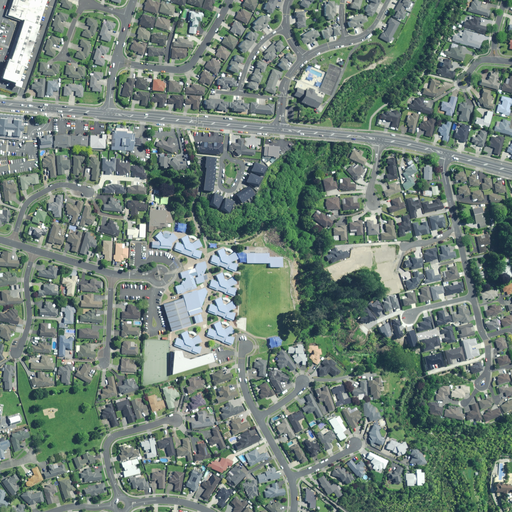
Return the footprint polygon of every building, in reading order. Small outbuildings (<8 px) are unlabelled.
[(11,85),(17,87),(46,0),(11,0),(7,15),(22,20),(8,59),(6,58),(0,76),(0,77),(12,81),(11,85)] [(70,5),(71,2),(67,1),(67,0),(60,0),(60,2),(62,3),(61,7),(70,10),(71,5),(70,5)] [(159,4),(146,0),(145,0),(143,10),(156,14),(159,4)] [(214,0),(204,0),(202,9),(211,12),(213,7),(212,6),(214,0)] [(256,1),(254,0),(243,0),(241,5),(253,11),(256,4),(255,4),(256,1)] [(267,11),(271,13),(272,10),(274,10),(276,0),(268,0),(268,2),(267,1),(264,9),(268,10),(267,11)] [(301,0),(299,4),(306,8),(309,4),(310,4),(311,0),(301,0)] [(353,0),(353,2),(352,1),(350,8),(358,10),(359,5),(360,5),(361,0),(353,0)] [(380,0),(370,0),(371,1),(369,5),(368,4),(365,11),(368,12),(367,14),(371,16),(373,13),(374,14),(381,0),(380,0)] [(395,13),(393,16),(398,18),(398,17),(401,19),(405,12),(403,11),(405,7),(407,8),(411,1),(408,0),(399,0),(393,12),(395,13)] [(469,0),(469,3),(470,3),(469,7),(468,7),(467,11),(487,17),(489,10),(479,8),(480,2),(477,1),(477,0),(469,0)] [(333,7),(333,1),(327,1),(327,4),(325,4),(324,16),(327,16),(327,19),(333,19),(333,13),(336,13),(336,7),(333,7)] [(174,6),(164,3),(164,6),(161,5),(158,12),(172,16),(174,10),(173,10),(174,6)] [(238,11),(235,18),(247,24),(250,16),(249,16),(250,14),(241,9),(240,12),(238,11)] [(202,13),(198,12),(198,14),(194,13),(194,12),(189,11),(187,21),(190,21),(188,33),(195,34),(196,26),(198,27),(198,21),(201,22),(201,18),(203,16),(203,14),(202,13)] [(304,16),(303,11),(295,11),(295,18),(297,17),(297,21),(296,21),(296,27),(305,27),(304,21),(305,21),(305,16),(304,16)] [(62,28),(62,26),(59,25),(60,21),(64,22),(65,20),(66,20),(68,16),(59,13),(58,16),(55,15),(51,26),(54,27),(53,31),(62,34),(63,29),(62,28)] [(350,20),(348,21),(350,27),(355,25),(356,28),(362,26),(361,23),(367,21),(365,15),(362,16),(361,14),(349,18),(350,20)] [(150,17),(141,15),(138,25),(151,29),(154,18),(150,17)] [(255,25),(252,27),(256,31),(260,28),(262,30),(267,25),(265,23),(269,19),(266,15),(263,17),(261,15),(253,23),(255,25)] [(399,22),(390,17),(387,23),(389,24),(384,33),(382,32),(379,37),(389,42),(399,22)] [(472,17),(472,19),(469,20),(466,20),(465,22),(463,21),(462,27),(476,31),(476,32),(484,34),(485,27),(478,25),(480,19),(472,17)] [(88,31),(85,29),(84,32),(82,31),(81,36),(89,39),(91,35),(93,36),(97,25),(94,24),(96,21),(87,18),(85,22),(86,23),(86,25),(89,26),(88,31)] [(160,18),(159,19),(156,18),(154,27),(167,31),(169,24),(168,24),(169,21),(160,18)] [(109,37),(109,35),(105,34),(107,29),(111,31),(112,28),(113,29),(114,24),(105,21),(104,25),(102,24),(98,35),(101,36),(100,40),(108,42),(110,37),(109,37)] [(237,22),(234,21),(231,26),(233,27),(230,31),(235,34),(236,33),(240,35),(245,28),(240,26),(241,24),(237,22)] [(326,29),(321,31),(324,39),(330,37),(329,35),(334,34),(334,36),(340,34),(337,26),(332,28),(331,26),(326,28),(326,29)] [(140,28),(140,29),(138,28),(136,34),(137,34),(135,39),(141,41),(142,39),(147,41),(150,32),(146,31),(146,29),(140,28)] [(303,38),(300,39),(302,44),(308,41),(309,44),(315,41),(313,38),(319,36),(316,30),(313,32),(312,29),(301,35),(303,38)] [(475,42),(470,40),(470,38),(471,33),(467,32),(467,31),(463,30),(462,33),(459,32),(458,35),(461,36),(460,39),(452,36),(450,41),(479,49),(480,44),(475,42)] [(240,50),(244,53),(246,50),(247,51),(256,38),(258,35),(254,32),(253,33),(250,31),(245,37),(246,38),(244,41),(243,40),(238,46),(241,49),(240,50)] [(159,34),(155,34),(155,35),(151,34),(150,43),(158,43),(158,45),(164,46),(165,36),(159,35),(159,34)] [(225,36),(221,42),(232,49),(238,41),(228,35),(227,37),(225,36)] [(49,40),(47,39),(43,50),(46,51),(45,54),(54,58),(55,53),(54,52),(55,50),(51,48),(52,45),(56,46),(57,44),(58,44),(59,41),(50,38),(49,40)] [(183,39),(183,38),(176,38),(176,42),(173,41),(172,46),(192,48),(192,42),(187,42),(187,40),(183,39)] [(89,42),(80,39),(79,43),(80,43),(79,47),(83,48),(82,52),(77,50),(74,57),(83,60),(84,57),(86,58),(90,46),(88,46),(89,42)] [(265,53),(263,56),(266,59),(267,58),(270,61),(275,55),(274,54),(277,51),(278,52),(284,46),(282,43),(278,40),(275,43),(274,41),(263,52),(265,53)] [(132,44),(130,44),(129,49),(132,51),(132,52),(135,53),(136,52),(137,52),(136,54),(142,56),(146,44),(141,43),(141,44),(132,42),(132,44)] [(102,61),(103,59),(100,58),(99,58),(101,54),(105,55),(105,53),(107,53),(108,48),(98,45),(98,47),(97,46),(96,48),(92,59),(95,60),(93,64),(102,66),(104,61),(102,61)] [(230,52),(219,46),(216,51),(217,51),(215,56),(220,59),(221,57),(225,60),(230,52)] [(451,49),(450,48),(448,52),(445,51),(443,55),(462,62),(464,56),(459,54),(462,48),(457,46),(456,47),(451,49)] [(164,48),(147,47),(147,56),(153,57),(153,56),(158,56),(159,55),(164,55),(164,48)] [(180,59),(180,58),(182,58),(185,58),(186,49),(171,49),(170,58),(180,59)] [(294,57),(288,52),(285,57),(283,56),(280,60),(281,61),(278,66),(284,71),(288,66),(287,65),(289,61),(291,62),(294,57)] [(231,65),(228,70),(236,73),(239,67),(237,66),(238,63),(240,64),(243,58),(235,55),(233,59),(231,59),(229,64),(231,65)] [(208,60),(204,67),(215,74),(219,67),(218,67),(220,64),(211,59),(210,61),(208,60)] [(451,65),(449,64),(450,61),(443,59),(443,62),(441,61),(438,69),(437,69),(436,73),(440,74),(440,75),(453,79),(454,73),(451,72),(449,71),(451,65)] [(247,87),(256,90),(262,75),(260,75),(261,71),(263,72),(266,64),(258,61),(255,67),(256,67),(253,74),(252,74),(249,81),(247,87)] [(44,63),(40,62),(39,72),(42,72),(41,75),(54,76),(54,74),(57,74),(58,64),(53,63),(53,65),(51,65),(51,69),(47,69),(47,64),(44,64),(44,63)] [(70,66),(66,65),(65,74),(67,75),(67,77),(79,79),(80,76),(83,77),(84,68),(79,67),(79,68),(77,68),(76,72),(72,71),(72,67),(70,67),(70,66)] [(272,69),(264,90),(274,94),(276,88),(275,88),(279,78),(280,78),(282,73),(272,69)] [(205,72),(203,71),(200,76),(201,77),(199,81),(204,84),(205,83),(210,85),(214,78),(209,75),(210,73),(206,71),(205,72)] [(497,73),(490,71),(488,76),(485,75),(484,80),(480,79),(479,85),(497,90),(499,83),(495,82),(497,73)] [(102,73),(93,72),(92,76),(89,76),(88,87),(91,87),(91,91),(100,92),(100,85),(95,84),(95,82),(100,82),(100,78),(101,78),(102,73)] [(217,78),(217,84),(222,85),(222,88),(228,89),(229,86),(235,86),(236,80),(233,80),(233,78),(221,76),(220,79),(217,78)] [(511,76),(509,76),(507,84),(502,83),(500,90),(511,93),(511,76)] [(142,78),(136,77),(134,88),(145,90),(146,87),(147,87),(147,82),(145,82),(145,80),(142,80),(142,78)] [(133,79),(128,78),(127,83),(123,83),(121,96),(130,98),(133,79)] [(35,82),(33,82),(32,84),(31,84),(30,89),(34,90),(37,93),(36,97),(43,98),(44,79),(39,79),(38,82),(35,82)] [(159,80),(152,79),(151,90),(163,91),(163,88),(164,88),(164,82),(159,81),(159,80)] [(422,95),(434,98),(444,92),(441,87),(434,91),(435,87),(436,87),(436,86),(438,86),(439,82),(430,80),(427,89),(423,88),(422,95)] [(56,84),(56,81),(46,81),(45,96),(52,96),(52,91),(57,91),(57,88),(58,84),(56,84)] [(180,90),(180,85),(178,85),(178,83),(175,83),(175,82),(168,81),(167,92),(178,93),(178,90),(180,90)] [(67,84),(67,87),(63,86),(62,96),(68,96),(68,95),(70,95),(70,91),(75,91),(74,96),(76,96),(76,97),(81,97),(82,86),(67,84)] [(185,87),(185,93),(204,95),(204,87),(200,87),(200,85),(191,85),(190,88),(185,87)] [(305,90),(297,87),(293,95),(301,99),(300,102),(317,109),(322,98),(315,95),(316,94),(313,93),(314,90),(309,87),(307,90),(305,89),(305,90)] [(480,97),(477,99),(480,105),(481,104),(483,108),(493,110),(493,104),(491,104),(491,96),(489,95),(489,90),(482,89),(481,96),(480,96),(480,97)] [(148,93),(137,91),(137,95),(133,95),(133,99),(140,101),(140,105),(146,106),(147,99),(148,99),(148,93)] [(165,95),(154,93),(154,97),(150,97),(150,102),(158,103),(158,107),(163,108),(165,95)] [(182,96),(171,95),(170,99),(167,99),(167,103),(175,104),(174,109),(180,109),(182,96)] [(199,97),(188,95),(188,99),(185,99),(184,104),(192,105),(191,109),(197,110),(199,97)] [(510,101),(511,99),(501,96),(500,100),(502,101),(501,105),(498,104),(495,113),(498,113),(498,112),(502,113),(502,114),(508,116),(509,110),(508,109),(509,106),(510,106),(511,101),(510,101)] [(423,102),(422,102),(423,98),(419,97),(418,99),(415,98),(415,101),(412,100),(411,104),(409,104),(408,108),(418,111),(418,112),(430,115),(432,109),(424,107),(425,105),(423,105),(423,102)] [(456,98),(450,97),(448,103),(441,102),(440,106),(441,107),(440,110),(445,112),(444,115),(450,116),(451,113),(452,113),(456,98)] [(206,104),(206,108),(213,109),(213,107),(217,108),(217,109),(225,110),(225,106),(227,106),(227,102),(223,102),(223,100),(208,98),(208,100),(204,100),(204,104),(206,104)] [(235,103),(230,102),(229,108),(232,108),(232,111),(244,112),(244,109),(247,110),(248,103),(242,103),(242,100),(235,100),(235,103)] [(251,102),(250,112),(273,115),(274,104),(267,104),(267,106),(257,105),(257,103),(251,102)] [(462,103),(461,104),(459,104),(457,111),(460,112),(459,114),(457,121),(462,122),(462,121),(468,122),(470,113),(471,114),(472,106),(465,105),(466,103),(462,103)] [(397,112),(392,111),(392,113),(385,111),(385,114),(380,113),(378,119),(391,122),(390,126),(396,128),(400,114),(396,113),(397,112)] [(492,112),(486,111),(485,116),(483,116),(482,119),(476,117),(474,123),(478,124),(477,127),(481,128),(482,126),(488,127),(492,112)] [(407,123),(406,126),(407,126),(406,127),(408,127),(407,132),(413,134),(418,115),(410,112),(408,119),(406,118),(405,122),(407,123)] [(0,134),(18,135),(19,131),(21,131),(21,125),(19,125),(20,119),(11,119),(11,122),(5,122),(5,118),(0,118),(0,134)] [(419,123),(418,128),(422,129),(422,130),(425,131),(424,136),(431,137),(434,119),(428,118),(428,120),(425,119),(425,122),(423,122),(423,124),(419,123)] [(509,127),(508,127),(509,122),(502,120),(501,123),(496,121),(494,127),(493,131),(511,136),(511,133),(511,129),(508,129),(509,127)] [(440,127),(438,127),(437,131),(438,132),(439,135),(442,136),(441,141),(447,142),(448,136),(447,136),(450,123),(446,122),(445,125),(441,124),(440,127)] [(453,138),(455,139),(459,140),(459,141),(464,143),(468,127),(461,125),(460,128),(458,127),(456,134),(454,133),(453,138)] [(112,134),(111,134),(110,146),(110,150),(132,151),(132,145),(139,146),(140,139),(133,138),(133,135),(131,135),(131,133),(131,131),(127,131),(127,129),(115,128),(115,131),(112,131),(112,134)] [(477,134),(476,136),(473,135),(471,142),(474,143),(473,144),(476,145),(476,144),(477,144),(476,146),(482,148),(487,132),(479,130),(478,135),(477,134)] [(104,135),(100,135),(89,134),(89,135),(88,148),(103,149),(104,135)] [(46,137),(46,136),(37,136),(39,149),(51,148),(50,136),(46,137)] [(66,139),(66,136),(54,136),(53,147),(61,148),(60,148),(65,149),(65,147),(69,147),(70,139),(66,139)] [(70,139),(69,147),(86,148),(86,137),(70,136),(70,139)] [(503,137),(497,136),(497,138),(490,136),(488,143),(487,146),(494,148),(492,153),(498,155),(503,137)] [(177,140),(168,137),(165,142),(157,139),(156,141),(154,146),(172,153),(174,146),(177,140)] [(238,156),(240,155),(253,155),(254,150),(246,149),(242,143),(242,140),(237,139),(237,144),(231,143),(230,146),(229,146),(228,151),(231,151),(232,149),(235,149),(233,151),(238,156)] [(211,143),(211,144),(206,144),(206,143),(201,143),(200,147),(198,147),(198,153),(220,155),(221,144),(211,143)] [(264,146),(264,147),(263,147),(262,156),(263,156),(272,157),(272,158),(277,158),(277,147),(269,146),(269,145),(264,144),(264,146)] [(357,153),(352,150),(348,159),(363,165),(366,160),(360,157),(362,152),(358,150),(357,153)] [(49,156),(44,156),(44,158),(43,158),(41,158),(42,167),(47,167),(47,170),(49,170),(49,178),(55,177),(53,154),(49,154),(49,156)] [(166,160),(166,158),(163,158),(163,155),(158,154),(157,163),(159,163),(158,166),(162,166),(162,168),(166,168),(166,163),(171,168),(170,168),(175,173),(176,172),(179,169),(184,170),(184,161),(176,161),(171,156),(166,160)] [(57,175),(62,175),(63,174),(63,169),(69,169),(69,160),(61,161),(61,155),(56,156),(57,175)] [(80,171),(80,163),(83,163),(84,161),(84,157),(72,156),(71,175),(78,176),(78,170),(80,171)] [(95,158),(88,157),(87,168),(91,168),(90,180),(97,181),(99,160),(95,160),(95,158)] [(226,165),(223,158),(216,161),(215,158),(211,160),(212,163),(206,167),(212,180),(218,177),(215,171),(226,165)] [(385,159),(386,164),(388,164),(389,166),(386,167),(388,174),(385,175),(386,181),(397,179),(394,158),(385,159)] [(404,166),(406,168),(403,170),(405,172),(402,174),(407,182),(401,185),(405,191),(415,185),(409,176),(410,175),(411,177),(414,176),(412,174),(416,172),(412,163),(409,165),(408,163),(404,166)] [(364,171),(359,165),(354,170),(350,166),(345,170),(355,181),(360,177),(359,176),(363,172),(364,171)] [(431,167),(423,167),(423,180),(431,180),(431,167)] [(118,170),(116,175),(107,181),(111,187),(122,180),(124,177),(125,177),(125,178),(130,180),(134,172),(127,169),(125,173),(118,170)] [(453,174),(455,181),(455,184),(463,183),(463,184),(466,183),(465,181),(466,181),(464,171),(453,174)] [(38,183),(36,174),(29,176),(25,177),(25,176),(18,177),(21,190),(27,189),(26,185),(29,185),(29,183),(30,183),(30,185),(38,183)] [(471,186),(478,185),(478,179),(475,180),(474,175),(470,175),(470,177),(468,177),(469,186),(471,186)] [(332,182),(331,177),(321,179),(324,192),(336,189),(334,181),(332,182)] [(481,190),(488,189),(488,188),(492,188),(491,179),(487,179),(487,178),(483,179),(483,183),(480,184),(481,190)] [(341,189),(341,190),(354,190),(354,184),(349,184),(349,179),(341,179),(341,183),(338,183),(337,183),(337,189),(341,189)] [(4,202),(11,201),(10,196),(11,196),(10,193),(16,192),(16,189),(18,188),(17,184),(15,185),(15,184),(12,184),(12,182),(8,182),(8,183),(6,184),(6,180),(1,181),(4,202)] [(496,182),(493,183),(494,193),(497,192),(497,193),(505,192),(504,186),(501,186),(501,183),(500,181),(496,182)] [(395,186),(395,183),(388,186),(389,189),(383,191),(385,197),(400,191),(398,185),(395,186)] [(456,191),(457,195),(462,194),(463,196),(469,195),(467,185),(458,188),(458,190),(456,191)] [(480,193),(480,190),(471,192),(472,195),(471,195),(472,199),(476,198),(477,201),(483,200),(482,193),(480,193)] [(499,196),(496,196),(496,194),(488,195),(488,203),(501,202),(501,198),(500,198),(499,196)] [(61,204),(62,195),(55,195),(55,203),(47,202),(47,209),(50,209),(50,211),(52,211),(51,214),(53,214),(53,217),(60,217),(60,204),(61,204)] [(108,197),(108,200),(108,201),(107,201),(107,204),(102,204),(102,210),(120,212),(121,206),(118,205),(118,203),(116,203),(116,201),(114,201),(114,197),(108,197)] [(330,197),(330,198),(325,198),(325,201),(324,201),(324,207),(325,207),(325,210),(338,210),(338,198),(335,198),(335,197),(330,197)] [(352,203),(352,198),(343,199),(344,204),(341,204),(342,210),(358,209),(358,203),(352,203)] [(400,203),(398,198),(390,200),(392,206),(387,208),(389,213),(405,208),(403,202),(400,203)] [(418,210),(418,209),(420,208),(418,200),(413,201),(413,202),(412,202),(410,198),(406,199),(410,218),(416,217),(415,212),(416,212),(416,210),(418,210)] [(442,209),(440,202),(439,202),(439,198),(433,199),(434,203),(427,204),(427,201),(421,202),(424,213),(442,209)] [(77,201),(76,204),(76,206),(71,205),(71,204),(68,203),(65,203),(64,207),(65,208),(65,210),(66,211),(65,212),(65,214),(71,216),(69,223),(74,224),(74,221),(76,221),(78,213),(80,213),(82,202),(77,201)] [(137,201),(130,201),(130,203),(127,203),(127,208),(130,209),(129,216),(131,216),(131,218),(135,219),(135,216),(137,216),(137,211),(146,211),(146,204),(143,204),(143,203),(137,203),(137,201)] [(89,207),(84,205),(78,226),(83,227),(84,224),(89,225),(89,224),(92,225),(94,217),(89,215),(89,213),(88,212),(89,207)] [(484,222),(483,217),(481,218),(480,213),(482,213),(480,207),(471,209),(475,224),(478,223),(479,228),(485,227),(484,222)] [(33,215),(35,215),(34,217),(32,216),(30,222),(38,224),(38,221),(43,222),(46,213),(36,210),(36,212),(34,212),(33,215)] [(149,210),(148,232),(153,232),(153,229),(161,229),(161,227),(167,227),(167,225),(167,223),(172,223),(172,220),(169,212),(165,212),(165,210),(149,210)] [(9,211),(2,211),(1,214),(0,213),(0,224),(2,225),(2,222),(8,222),(9,211)] [(313,213),(310,217),(313,219),(312,219),(324,228),(326,225),(330,228),(336,218),(333,216),(331,215),(329,218),(325,215),(324,216),(320,212),(317,216),(313,213)] [(401,223),(398,223),(399,225),(397,225),(399,237),(404,236),(403,230),(405,230),(406,232),(410,231),(407,215),(402,216),(403,221),(401,221),(401,223)] [(438,218),(437,216),(428,218),(431,231),(438,229),(438,227),(441,227),(441,228),(445,227),(444,223),(442,217),(438,218)] [(113,221),(108,220),(106,227),(100,225),(99,227),(97,227),(96,231),(117,237),(119,231),(115,230),(114,224),(112,223),(113,221)] [(384,224),(384,229),(385,229),(385,231),(386,231),(386,233),(383,233),(379,233),(380,240),(395,239),(394,223),(392,223),(392,220),(387,220),(387,224),(384,224)] [(361,226),(361,221),(355,221),(355,222),(348,223),(349,230),(355,230),(355,235),(362,235),(362,226),(361,226)] [(372,225),(372,221),(365,221),(366,227),(367,227),(367,235),(378,235),(377,224),(372,225)] [(428,233),(426,221),(421,222),(422,225),(417,226),(416,222),(412,223),(415,236),(428,233)] [(59,225),(52,223),(47,242),(53,244),(53,243),(61,245),(63,238),(61,237),(61,235),(57,234),(59,225)] [(144,238),(145,224),(138,224),(138,230),(126,229),(126,235),(132,235),(132,238),(138,238),(138,237),(144,238)] [(346,240),(345,225),(339,225),(339,228),(332,228),(333,235),(339,235),(340,241),(346,240)] [(39,229),(30,227),(29,231),(31,231),(30,235),(34,236),(34,237),(39,238),(40,234),(45,235),(47,230),(40,228),(39,229)] [(74,235),(75,233),(72,233),(73,231),(68,230),(65,241),(69,242),(69,243),(71,244),(70,246),(71,246),(70,251),(76,252),(81,233),(77,232),(76,235),(74,235)] [(87,250),(88,247),(90,248),(90,247),(94,248),(95,244),(94,244),(95,240),(92,239),(92,237),(88,236),(89,233),(84,231),(78,253),(85,255),(86,250),(87,250)] [(159,243),(159,248),(170,249),(170,244),(177,238),(172,233),(167,239),(164,238),(160,232),(155,237),(159,243)] [(490,244),(488,234),(475,237),(479,253),(486,252),(484,245),(490,244)] [(177,242),(174,249),(198,259),(201,253),(195,250),(201,247),(198,241),(191,244),(189,243),(187,236),(181,239),(183,245),(177,242)] [(111,241),(102,241),(101,254),(104,254),(103,261),(110,261),(111,241)] [(124,244),(114,244),(113,261),(120,262),(120,261),(122,261),(122,258),(127,258),(127,249),(123,248),(124,244)] [(212,255),(210,262),(235,271),(238,264),(231,262),(237,259),(234,253),(227,256),(225,255),(223,248),(217,251),(219,257),(212,255)] [(6,252),(0,251),(0,254),(0,266),(17,267),(17,261),(10,260),(10,253),(5,252),(6,252)] [(268,253),(246,253),(246,263),(269,263),(269,267),(282,267),(282,257),(268,257),(268,253)] [(511,266),(511,259),(506,256),(503,260),(508,263),(507,265),(504,263),(501,268),(505,271),(504,272),(502,271),(500,275),(508,279),(511,272),(511,271),(510,270),(511,266)] [(194,278),(197,285),(204,283),(203,275),(206,268),(204,261),(196,264),(194,269),(197,277),(194,278)] [(48,269),(46,269),(46,270),(43,270),(43,271),(38,270),(37,276),(54,279),(56,268),(53,267),(53,266),(48,265),(48,269)] [(173,287),(176,294),(196,288),(190,270),(180,273),(181,279),(185,278),(185,279),(182,284),(173,287)] [(7,273),(0,274),(0,285),(15,284),(14,277),(10,278),(10,275),(7,275),(7,273)] [(211,280),(209,286),(233,296),(236,290),(230,287),(236,284),(233,278),(226,281),(224,280),(222,273),(215,276),(218,282),(211,280)] [(70,276),(70,279),(68,279),(68,278),(65,278),(65,279),(62,278),(61,284),(65,284),(64,286),(65,287),(65,289),(66,289),(65,296),(72,297),(74,282),(75,283),(76,277),(70,276)] [(89,284),(85,283),(85,285),(80,285),(79,291),(96,292),(96,288),(100,288),(101,282),(96,281),(94,279),(91,279),(89,281),(89,284)] [(511,283),(511,284),(511,283),(501,286),(502,292),(505,292),(506,295),(511,294),(510,292),(511,292),(511,283)] [(53,285),(42,285),(42,290),(37,290),(37,296),(43,296),(43,295),(57,295),(58,290),(53,290),(53,285)] [(195,291),(181,295),(188,316),(202,312),(200,307),(207,292),(204,288),(195,291)] [(482,291),(482,292),(480,292),(481,299),(486,299),(489,299),(489,300),(493,299),(493,297),(496,296),(495,290),(493,290),(493,289),(482,291)] [(0,300),(0,305),(21,304),(21,297),(9,298),(8,290),(0,290),(0,297),(0,301),(0,300)] [(92,294),(86,294),(85,295),(82,295),(82,301),(80,301),(79,307),(101,308),(101,302),(92,301),(92,294)] [(511,297),(507,299),(507,298),(499,301),(501,307),(506,305),(508,311),(511,309),(511,297)] [(210,304),(207,311),(232,320),(235,313),(228,312),(235,308),(231,302),(225,306),(223,305),(220,298),(214,300),(216,307),(210,304)] [(190,326),(182,299),(162,305),(171,332),(190,326)] [(49,302),(44,302),(43,309),(38,309),(38,315),(57,316),(57,309),(53,309),(54,307),(51,307),(51,305),(49,305),(49,302)] [(121,318),(139,319),(139,312),(136,312),(136,310),(135,309),(135,306),(132,306),(131,304),(128,304),(127,306),(127,308),(126,308),(126,312),(121,311),(121,318)] [(490,316),(491,317),(497,315),(497,313),(501,312),(499,306),(495,307),(494,304),(488,306),(489,310),(484,311),(485,317),(490,316)] [(65,306),(64,309),(63,308),(64,308),(60,307),(60,312),(63,312),(63,314),(64,314),(64,318),(63,318),(62,324),(72,324),(72,313),(74,313),(74,308),(68,307),(68,306),(65,306)] [(0,312),(0,321),(16,325),(18,318),(16,318),(18,310),(7,308),(7,312),(4,312),(4,313),(0,312)] [(93,317),(94,310),(83,310),(83,315),(79,315),(79,321),(90,322),(90,323),(100,323),(100,317),(93,317)] [(406,313),(408,323),(410,330),(416,329),(414,321),(412,312),(406,313)] [(200,314),(194,316),(196,324),(203,322),(200,314)] [(510,323),(511,322),(510,315),(505,317),(505,318),(499,320),(502,328),(510,325),(510,323)] [(496,319),(490,320),(491,322),(490,322),(484,324),(485,327),(486,327),(487,329),(488,331),(496,329),(496,327),(498,327),(496,319)] [(126,322),(121,322),(120,336),(126,336),(126,335),(138,335),(138,328),(136,328),(137,325),(133,325),(130,325),(130,324),(126,324),(126,322)] [(209,328),(206,335),(231,344),(234,338),(227,336),(234,333),(231,326),(224,330),(222,329),(219,322),(213,324),(216,331),(209,328)] [(47,323),(39,323),(39,330),(38,330),(37,336),(54,336),(54,329),(47,328),(47,323)] [(1,338),(4,339),(4,340),(8,341),(10,332),(13,333),(15,327),(6,325),(6,326),(0,325),(0,336),(1,337),(1,338)] [(85,328),(85,329),(78,329),(77,338),(97,339),(98,332),(91,332),(91,330),(88,330),(88,328),(85,328)] [(177,338),(174,345),(199,355),(202,347),(195,346),(202,343),(198,336),(192,340),(190,339),(187,332),(181,334),(183,341),(177,338)] [(58,336),(57,357),(64,357),(64,348),(68,348),(68,350),(71,350),(71,342),(73,340),(69,337),(67,339),(64,339),(64,336),(58,336)] [(503,343),(501,337),(493,340),(496,348),(497,348),(498,350),(506,348),(504,342),(503,343)] [(130,344),(130,342),(122,341),(122,347),(121,347),(120,354),(137,355),(137,345),(130,344)] [(31,346),(31,352),(50,353),(50,345),(46,345),(46,342),(42,342),(42,343),(36,343),(36,346),(31,346)] [(312,345),(308,347),(309,349),(307,350),(308,353),(311,352),(312,354),(311,355),(309,354),(307,358),(311,361),(311,362),(316,365),(317,364),(318,365),(320,362),(318,361),(320,360),(317,358),(317,355),(320,354),(318,348),(317,348),(316,343),(312,344),(312,345)] [(76,351),(76,357),(94,358),(94,351),(88,351),(89,344),(83,344),(83,345),(79,345),(78,351),(76,351)] [(291,357),(293,359),(292,360),(296,364),(299,361),(300,361),(300,365),(304,365),(304,361),(305,361),(305,354),(303,354),(304,349),(302,349),(303,345),(296,344),(296,346),(294,346),(294,347),(287,347),(286,353),(293,353),(291,357)] [(279,369),(282,367),(283,368),(286,366),(290,371),(295,368),(281,348),(276,351),(278,355),(276,357),(278,360),(275,361),(277,364),(276,365),(279,369)] [(49,356),(40,355),(40,363),(30,363),(29,369),(52,370),(53,363),(50,363),(50,361),(49,360),(49,356)] [(498,357),(498,358),(496,359),(498,366),(509,363),(508,359),(507,359),(506,356),(503,356),(498,357)] [(121,372),(121,373),(125,374),(125,372),(135,372),(135,365),(128,364),(128,359),(120,359),(120,365),(119,365),(119,372),(121,372)] [(253,368),(255,368),(257,369),(257,371),(258,371),(257,376),(264,377),(265,360),(257,360),(256,362),(253,362),(253,368)] [(480,371),(481,370),(479,362),(473,363),(474,365),(468,366),(470,372),(471,374),(480,372),(480,371)] [(90,365),(85,363),(83,367),(81,366),(78,371),(77,370),(74,376),(88,383),(91,378),(86,376),(91,368),(89,367),(90,365)] [(3,381),(3,382),(3,389),(10,390),(11,376),(13,376),(13,372),(12,372),(12,371),(13,371),(13,366),(11,366),(11,365),(5,364),(5,368),(3,367),(2,381),(3,381)] [(71,365),(67,364),(67,366),(63,366),(63,367),(57,366),(56,375),(61,375),(60,383),(64,383),(64,385),(68,385),(69,371),(71,371),(71,365)] [(230,378),(232,378),(230,373),(222,375),(222,374),(222,373),(221,369),(215,371),(216,373),(210,375),(212,380),(212,381),(213,386),(217,385),(217,384),(231,379),(230,378)] [(268,377),(268,378),(272,387),(273,387),(277,394),(283,391),(279,383),(280,383),(279,381),(280,381),(283,382),(283,381),(286,382),(288,377),(284,376),(285,375),(282,374),(282,373),(275,371),(275,372),(269,370),(267,376),(268,377)] [(41,375),(40,372),(36,372),(37,378),(30,379),(31,389),(42,388),(53,386),(53,381),(49,381),(49,378),(43,379),(43,375),(41,375)] [(499,376),(496,376),(497,380),(496,380),(497,384),(509,382),(507,373),(499,375),(499,376)] [(116,396),(112,376),(106,377),(108,386),(106,386),(107,389),(101,390),(102,394),(99,394),(100,399),(106,398),(111,398),(110,397),(116,396)] [(195,382),(194,378),(187,380),(189,386),(185,388),(187,394),(193,392),(193,390),(203,387),(202,384),(204,383),(203,380),(195,382)] [(370,395),(372,395),(372,400),(378,399),(378,393),(379,393),(379,387),(381,387),(381,382),(379,382),(379,378),(374,378),(374,380),(367,381),(367,387),(369,387),(370,395)] [(129,382),(128,379),(122,381),(124,385),(117,387),(119,393),(122,393),(122,395),(137,390),(136,385),(133,386),(132,381),(129,382)] [(366,396),(364,380),(358,381),(359,388),(351,389),(351,393),(352,393),(353,396),(362,395),(362,397),(366,396)] [(260,400),(264,398),(264,399),(268,397),(274,394),(272,389),(269,390),(265,383),(258,386),(260,390),(259,391),(260,394),(258,395),(260,400)] [(343,392),(340,385),(329,388),(332,395),(335,394),(338,401),(334,403),(335,407),(345,404),(350,403),(348,398),(342,400),(340,393),(343,392)] [(468,386),(466,386),(463,386),(463,385),(459,386),(459,389),(451,389),(451,391),(450,391),(450,394),(450,397),(451,397),(453,397),(453,398),(457,398),(457,399),(461,398),(464,398),(464,393),(468,393),(468,386)] [(223,386),(215,388),(217,396),(221,395),(222,397),(215,399),(217,403),(237,396),(235,391),(230,393),(228,386),(224,387),(223,386)] [(325,386),(320,388),(321,390),(319,391),(318,388),(313,390),(318,403),(322,401),(324,406),(325,406),(327,411),(333,409),(325,386)] [(446,396),(446,395),(448,395),(448,386),(441,386),(441,387),(436,387),(436,394),(434,394),(434,400),(443,400),(443,396),(446,396)] [(503,387),(503,386),(497,388),(499,394),(504,393),(505,397),(509,396),(509,397),(511,395),(511,387),(511,386),(506,388),(506,387),(503,387)] [(174,402),(173,400),(174,399),(174,398),(178,397),(177,392),(175,393),(174,390),(171,391),(171,389),(167,390),(166,387),(161,389),(165,400),(164,400),(167,409),(173,407),(172,402),(174,402)] [(201,400),(199,393),(193,395),(194,397),(190,399),(191,402),(188,403),(189,405),(187,406),(188,411),(192,410),(191,409),(205,404),(203,399),(201,400)] [(322,416),(309,393),(304,396),(307,402),(305,403),(306,405),(301,409),(303,413),(306,411),(307,414),(313,411),(317,419),(322,416)] [(156,402),(154,395),(146,397),(151,413),(161,409),(164,408),(162,400),(156,402)] [(492,403),(490,397),(477,401),(480,410),(491,407),(490,404),(492,403)] [(511,398),(508,401),(508,400),(503,403),(503,404),(499,406),(503,413),(511,408),(511,398)] [(133,422),(127,399),(118,402),(114,403),(117,411),(121,410),(124,418),(126,417),(128,424),(133,422)] [(142,405),(141,401),(131,404),(136,420),(141,418),(140,413),(146,411),(144,405),(142,405)] [(238,407),(237,406),(232,408),(229,402),(224,404),(225,406),(219,409),(221,413),(219,414),(222,420),(231,416),(231,417),(243,412),(240,406),(238,407)] [(363,406),(363,418),(367,417),(369,422),(380,418),(377,412),(375,413),(373,407),(371,408),(370,405),(369,405),(369,403),(369,402),(362,402),(363,406)] [(427,411),(427,414),(431,414),(430,415),(440,416),(441,408),(436,407),(437,402),(433,402),(433,403),(426,402),(426,407),(427,408),(427,411)] [(118,426),(111,404),(111,403),(107,404),(108,407),(102,409),(102,411),(101,412),(102,415),(100,416),(102,420),(108,419),(108,421),(109,420),(111,428),(118,426)] [(471,411),(465,412),(466,415),(465,416),(466,421),(473,419),(474,422),(480,420),(475,403),(470,405),(471,411)] [(340,411),(346,422),(344,423),(345,426),(347,425),(350,430),(357,426),(354,422),(358,420),(358,419),(360,418),(356,410),(349,414),(346,408),(340,411)] [(456,409),(456,408),(452,408),(452,409),(449,409),(449,410),(443,409),(442,416),(461,420),(462,414),(458,413),(458,410),(456,409)] [(486,410),(486,412),(484,413),(485,414),(481,416),(484,422),(499,416),(498,414),(500,413),(498,408),(490,411),(489,409),(486,410)] [(206,413),(206,411),(195,412),(197,421),(190,422),(191,428),(212,425),(212,422),(214,422),(213,416),(208,416),(208,418),(205,419),(204,414),(206,413)] [(299,427),(300,426),(297,421),(303,418),(299,411),(292,415),(292,414),(287,417),(295,433),(301,430),(299,427)] [(341,422),(338,416),(328,422),(333,429),(332,430),(339,441),(344,438),(341,432),(345,430),(340,423),(341,422)] [(241,424),(238,418),(235,419),(234,418),(230,421),(231,423),(229,424),(232,429),(230,430),(232,435),(249,427),(246,421),(241,424)] [(281,423),(275,426),(277,430),(279,434),(282,432),(283,435),(286,433),(289,440),(295,437),(284,418),(280,420),(281,423)] [(378,427),(372,424),(369,432),(367,432),(368,437),(369,439),(368,440),(369,444),(373,443),(381,446),(383,440),(381,439),(378,434),(377,431),(378,427)] [(212,431),(211,431),(213,436),(207,439),(209,442),(207,443),(209,446),(217,443),(220,450),(225,448),(216,427),(211,429),(212,431)] [(24,432),(24,431),(8,436),(13,452),(20,450),(18,445),(19,445),(18,442),(23,440),(23,439),(29,438),(27,431),(24,432)] [(258,441),(253,431),(248,434),(246,435),(244,431),(241,433),(241,434),(239,435),(240,438),(237,440),(238,442),(233,445),(237,451),(243,447),(244,448),(258,441)] [(331,441),(333,440),(332,440),(335,438),(331,431),(322,436),(320,432),(316,434),(317,436),(316,436),(325,451),(331,447),(328,444),(332,442),(331,441)] [(173,455),(170,437),(164,438),(164,440),(156,441),(157,449),(160,448),(160,449),(165,448),(167,457),(173,455)] [(191,459),(188,438),(181,439),(182,444),(181,444),(181,447),(175,448),(176,457),(182,456),(186,456),(187,459),(191,459)] [(154,444),(153,439),(148,440),(148,441),(139,442),(140,447),(142,447),(143,450),(149,449),(150,453),(145,453),(146,458),(155,457),(154,454),(155,454),(153,444),(154,444)] [(315,453),(320,450),(315,443),(312,444),(311,442),(309,443),(307,439),(302,442),(305,447),(305,448),(307,452),(307,451),(310,455),(309,456),(310,458),(316,454),(315,453)] [(8,447),(7,440),(0,441),(0,458),(4,457),(2,451),(6,450),(6,447),(8,447)] [(399,444),(389,440),(386,449),(396,453),(397,456),(404,452),(403,449),(406,447),(403,442),(399,444)] [(202,444),(202,443),(196,444),(199,454),(193,455),(195,462),(210,458),(209,453),(207,454),(204,444),(202,444)] [(293,453),(292,453),(296,460),(298,459),(301,464),(306,461),(297,444),(289,448),(291,452),(292,451),(293,453)] [(123,447),(123,445),(118,446),(120,454),(120,455),(118,456),(119,461),(121,461),(136,458),(136,457),(139,456),(137,450),(133,450),(132,447),(127,448),(127,446),(123,447)] [(416,466),(417,467),(424,464),(421,457),(420,457),(421,455),(416,453),(417,450),(413,448),(412,450),(411,450),(408,455),(411,456),(408,463),(416,466)] [(258,456),(255,449),(246,454),(249,460),(247,461),(249,467),(260,461),(261,462),(268,458),(265,452),(258,456)] [(369,463),(372,464),(371,464),(373,465),(371,469),(376,471),(376,469),(380,470),(381,468),(383,469),(387,461),(368,452),(365,458),(370,461),(369,463)] [(83,459),(80,460),(78,456),(72,458),(76,469),(82,467),(81,465),(87,463),(87,465),(94,462),(92,455),(88,457),(86,453),(81,455),(83,459)] [(224,459),(221,458),(218,463),(213,460),(213,462),(211,461),(209,464),(207,464),(206,466),(221,473),(222,470),(224,471),(227,466),(230,467),(232,462),(225,458),(224,459)] [(136,459),(130,460),(130,461),(126,462),(126,461),(120,463),(121,468),(122,467),(123,471),(121,471),(123,478),(138,474),(137,468),(134,468),(133,465),(137,464),(136,459)] [(345,464),(356,477),(356,476),(358,478),(363,474),(361,472),(363,470),(361,467),(363,466),(360,461),(354,466),(350,460),(345,464)] [(65,473),(62,464),(58,466),(58,467),(53,469),(52,464),(46,466),(48,471),(42,473),(44,479),(65,473)] [(239,469),(235,465),(229,471),(233,475),(230,478),(228,476),(225,479),(228,482),(229,481),(235,486),(244,476),(238,470),(239,469)] [(30,486),(30,487),(35,485),(34,484),(43,480),(37,466),(32,469),(35,475),(28,478),(29,480),(27,481),(26,484),(27,485),(29,486),(30,486)] [(333,469),(331,475),(338,477),(340,482),(343,480),(345,485),(349,482),(349,481),(352,479),(348,471),(346,473),(343,472),(345,469),(341,467),(340,470),(337,468),(336,470),(333,469)] [(394,471),(391,472),(391,475),(386,475),(386,480),(392,480),(392,484),(399,483),(399,478),(398,478),(398,476),(401,469),(396,467),(394,471)] [(90,474),(89,468),(85,468),(85,471),(82,471),(82,472),(79,473),(80,478),(83,478),(83,482),(100,480),(99,473),(95,474),(95,473),(90,474)] [(275,473),(273,468),(269,469),(269,471),(260,473),(261,475),(256,476),(258,483),(266,481),(266,479),(269,479),(270,480),(278,478),(277,473),(275,473)] [(159,469),(155,469),(155,473),(151,473),(151,480),(157,481),(157,489),(164,489),(164,471),(159,470),(159,469)] [(188,481),(186,481),(184,486),(190,488),(189,490),(194,492),(197,486),(196,485),(201,475),(191,470),(189,474),(190,475),(188,481)] [(418,473),(418,470),(413,470),(413,474),(403,474),(403,480),(404,480),(404,486),(410,486),(410,484),(413,484),(413,485),(419,486),(419,483),(421,483),(421,473),(418,473)] [(183,473),(174,471),(173,476),(172,475),(171,478),(169,478),(168,483),(174,484),(173,490),(179,492),(183,473)] [(18,480),(14,474),(6,479),(5,479),(1,482),(11,497),(15,494),(14,492),(17,490),(12,484),(18,480)] [(203,481),(202,480),(199,485),(203,487),(202,488),(205,489),(200,496),(207,500),(209,497),(208,496),(220,479),(212,474),(208,481),(204,479),(203,481)] [(326,483),(322,476),(317,479),(320,484),(319,485),(321,488),(322,488),(327,495),(332,492),(336,498),(341,495),(334,483),(331,485),(329,481),(326,483)] [(135,480),(134,477),(128,478),(129,483),(130,482),(132,489),(138,488),(138,491),(148,488),(147,483),(145,484),(143,478),(135,480)] [(65,481),(65,479),(58,481),(64,499),(70,497),(68,491),(72,490),(71,484),(69,484),(68,480),(65,481)] [(246,491),(247,496),(248,500),(253,499),(253,497),(257,496),(255,485),(256,485),(255,480),(248,481),(248,482),(244,483),(240,484),(241,489),(244,488),(244,491),(246,491)] [(511,484),(511,485),(509,482),(507,484),(502,484),(502,482),(494,482),(494,492),(501,492),(501,494),(507,494),(507,493),(509,491),(510,493),(511,491),(511,484)] [(105,492),(103,483),(96,484),(96,485),(83,489),(85,496),(89,495),(90,497),(105,492)] [(277,490),(276,483),(270,484),(271,487),(266,488),(266,490),(263,491),(265,498),(268,497),(268,498),(283,495),(282,489),(277,490)] [(53,497),(52,493),(56,492),(54,484),(50,485),(50,484),(45,485),(46,487),(42,488),(47,505),(53,503),(51,498),(53,497)] [(226,503),(225,503),(232,491),(229,489),(227,491),(221,487),(215,497),(218,499),(217,501),(219,501),(216,505),(220,507),(222,509),(226,503)] [(304,489),(304,502),(305,502),(305,503),(308,503),(308,508),(313,508),(314,495),(312,495),(312,492),(309,492),(309,490),(304,489)] [(43,501),(40,491),(30,494),(26,490),(20,496),(27,504),(29,504),(29,505),(43,501)] [(233,506),(234,507),(232,509),(233,510),(231,511),(239,511),(247,503),(243,500),(241,502),(235,497),(230,503),(233,506)] [(280,507),(279,507),(280,506),(276,502),(275,503),(272,500),(269,504),(269,503),(265,507),(270,511),(279,511),(280,510),(279,509),(280,507)]
